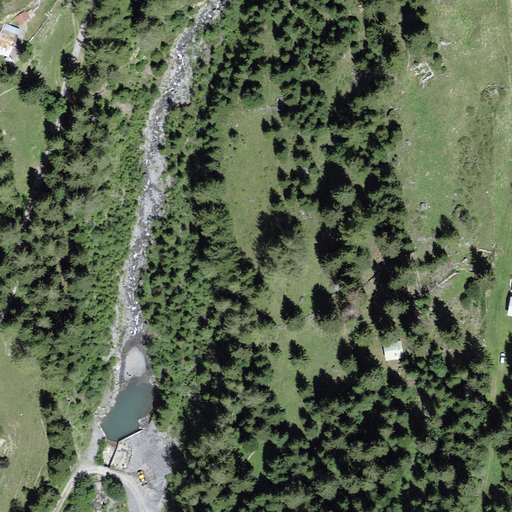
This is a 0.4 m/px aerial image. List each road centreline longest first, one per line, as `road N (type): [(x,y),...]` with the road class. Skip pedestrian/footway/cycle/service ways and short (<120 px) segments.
road 1 (track): [(0,321),(89,0)]
road 2 (track): [(511,231),(487,483),(475,511)]
road 3 (track): [(144,511),(121,478),(86,469),(54,511)]
